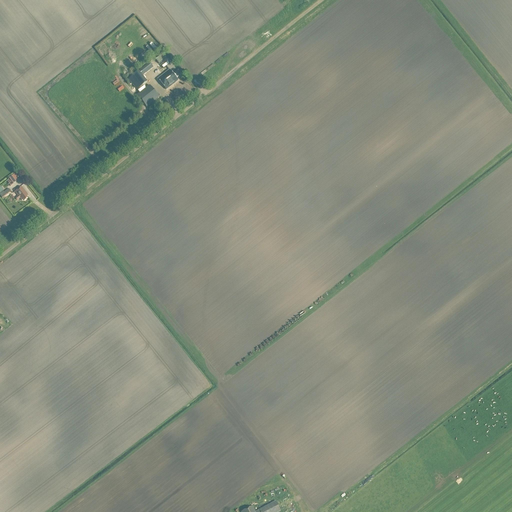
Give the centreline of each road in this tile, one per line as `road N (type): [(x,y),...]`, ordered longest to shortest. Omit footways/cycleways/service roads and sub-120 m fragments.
road 1 (unclassified): [(0,257),(186,109)]
road 2 (track): [(186,109),(320,0)]
